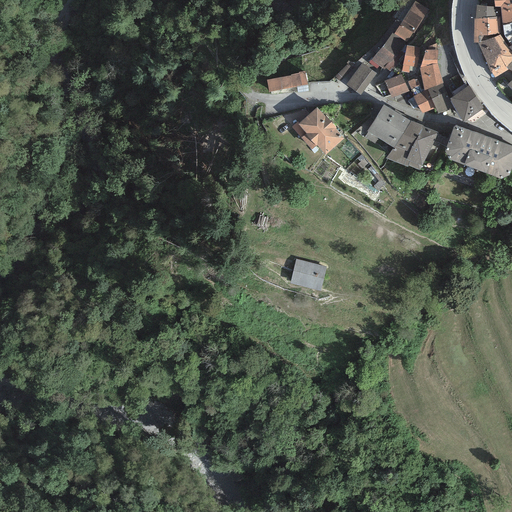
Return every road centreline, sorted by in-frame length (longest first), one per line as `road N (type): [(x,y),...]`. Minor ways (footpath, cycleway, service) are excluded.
road 1 (residential): [(359,0),(332,37),(248,77),(245,89),(258,103),(392,102),(422,120),(511,142)]
road 2 (tertiary): [(511,122),(470,66),(463,0)]
